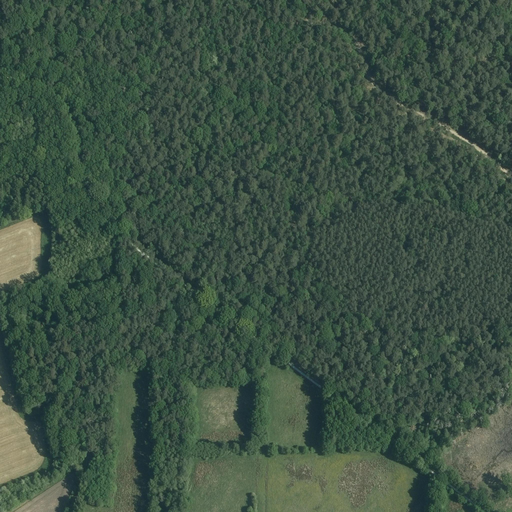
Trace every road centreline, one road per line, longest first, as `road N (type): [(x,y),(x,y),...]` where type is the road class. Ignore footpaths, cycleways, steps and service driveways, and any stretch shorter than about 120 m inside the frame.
road 1 (track): [(489,511),(133,242)]
road 2 (track): [(511,228),(380,204),(315,231),(242,203),(203,209),(133,242)]
road 3 (track): [(133,242),(89,202),(67,110),(46,90),(0,69)]
road 4 (track): [(133,242),(119,276),(123,312),(83,465)]
